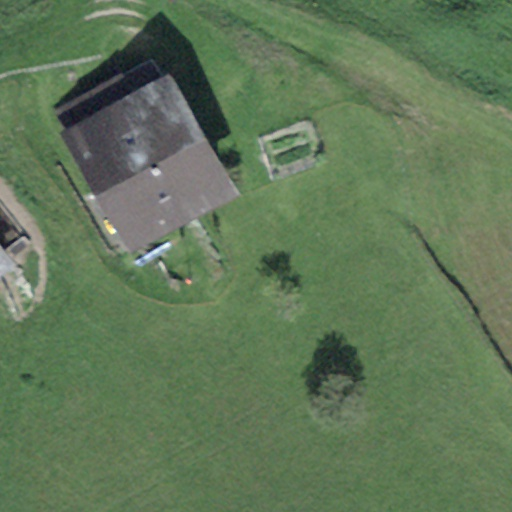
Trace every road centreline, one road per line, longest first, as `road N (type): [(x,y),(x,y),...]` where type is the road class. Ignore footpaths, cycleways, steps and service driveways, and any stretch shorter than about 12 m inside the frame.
road 1 (track): [(225,0),(511,134)]
road 2 (track): [(165,0),(250,180)]
road 3 (track): [(167,4),(108,2),(0,49)]
